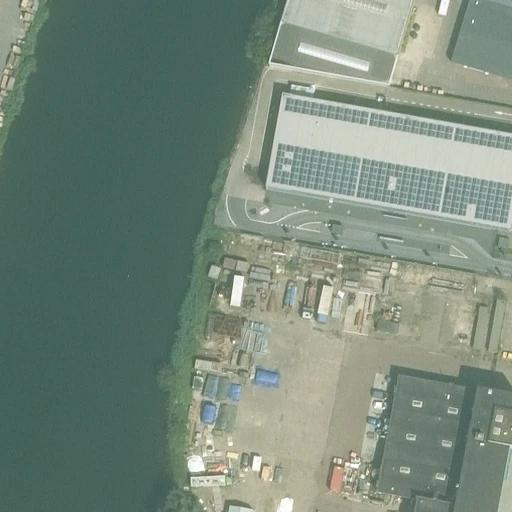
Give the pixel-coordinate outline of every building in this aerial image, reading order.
[(511,0),(288,0),(281,24),(397,58),(414,0),(469,0),(451,63),(511,80),(511,0)] [(337,42),(281,26),(280,26),(272,54),(329,70),(337,42)] [(369,53),(355,59),(362,74),(375,68),(369,53)] [(511,133),(282,93),(265,188),(511,231),(511,230),(511,133)] [(243,304),(246,291),(224,287),(221,301),(243,304)] [(207,366),(219,367),(221,357),(229,358),(234,324),(214,321),(207,366)] [(414,511),(498,511),(510,450),(511,450),(511,397),(478,391),(477,392),(399,378),(377,494),(417,501),(414,511)] [(285,439),(287,457),(304,455),(302,437),(285,439)]
